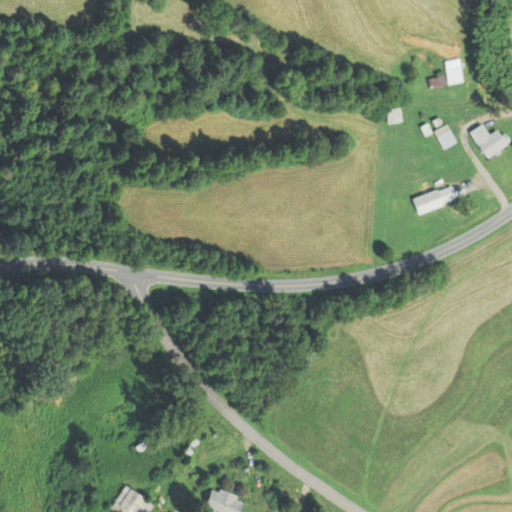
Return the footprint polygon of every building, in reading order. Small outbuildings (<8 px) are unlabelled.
[(454,143),(444,125),(432,132),(442,150),(454,143)] [(487,136),(483,131),(472,139),(486,159),(508,143),(497,128),(487,136)] [(419,196),(412,199),(418,215),(454,200),(449,188),(434,194),(428,179),(414,185),(419,196)] [(112,502),(124,511),(147,511),(152,507),(124,486),(112,502)] [(205,493),(205,511),(237,511),(238,493),(205,493)]
